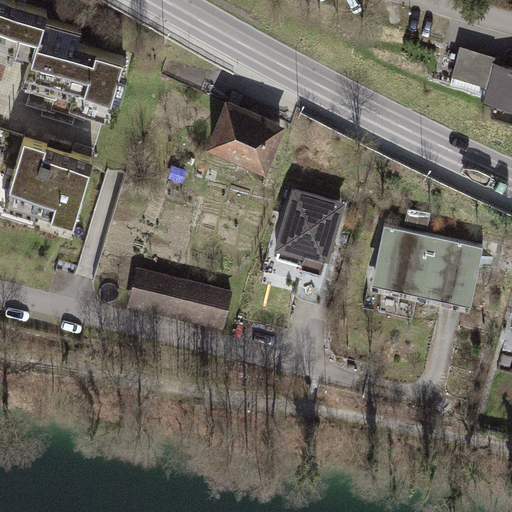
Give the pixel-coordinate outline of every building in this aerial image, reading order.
[(47,9),(14,0),(0,0),(0,60),(13,65),(17,50),(32,55),(23,86),(72,101),(69,111),(104,121),(125,54),(77,40),(81,28),(45,17),(47,9)] [(511,69),(460,53),(451,82),(511,100),(511,69)] [(228,99),(212,137),(265,160),(281,122),(228,99)] [(93,156),(25,136),(6,199),(74,219),(93,156)] [(341,201),(297,188),(281,243),(306,250),(302,263),(321,268),(341,201)] [(483,253),(384,230),(371,283),(471,306),(483,253)] [(230,294),(139,272),(134,292),(226,314),(230,294)]
